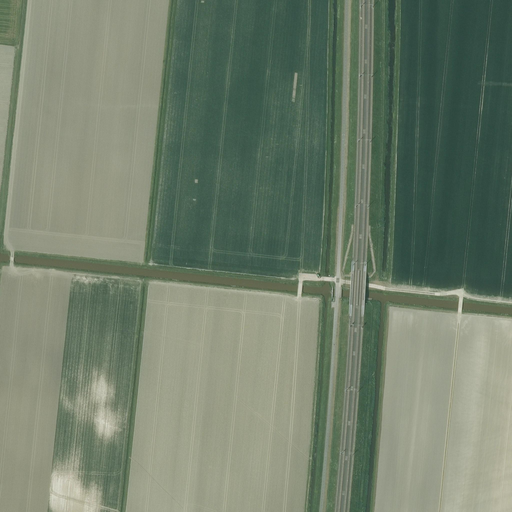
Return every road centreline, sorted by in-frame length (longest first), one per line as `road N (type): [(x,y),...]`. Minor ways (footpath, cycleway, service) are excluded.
road 1 (track): [(440,511),(461,295),(307,278),(295,299),(11,262)]
road 2 (track): [(375,286),(383,0)]
